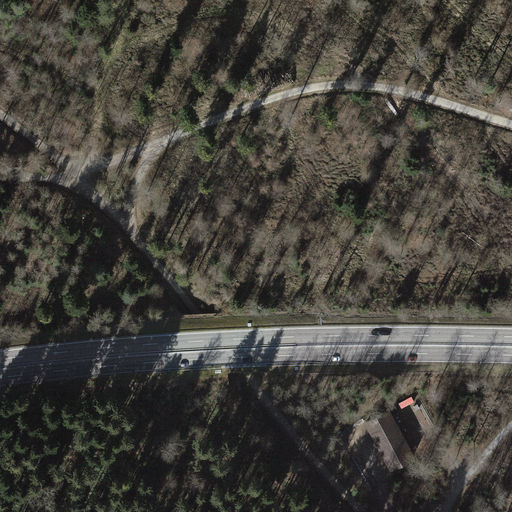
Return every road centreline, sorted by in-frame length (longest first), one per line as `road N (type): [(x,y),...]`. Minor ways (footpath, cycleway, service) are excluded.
road 1 (trunk): [(511,337),(241,338),(0,359)]
road 2 (trunk): [(0,377),(242,357),(511,355)]
road 3 (track): [(511,123),(395,89),(310,87),(77,172)]
road 4 (track): [(361,511),(77,172)]
